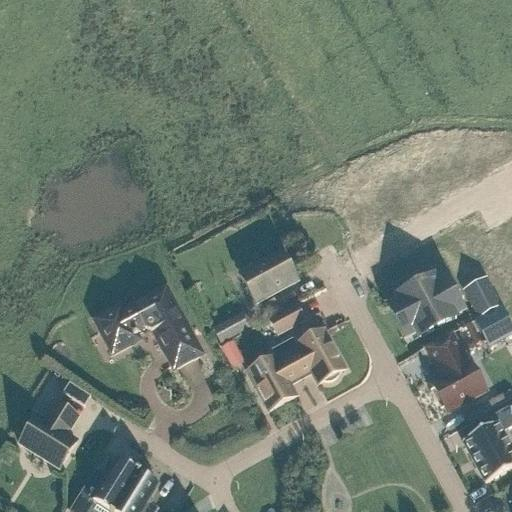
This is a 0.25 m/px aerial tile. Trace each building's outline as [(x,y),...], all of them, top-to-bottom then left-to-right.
[(452,130),(409,154),(425,185),(469,161),(452,130)] [(281,254),(240,277),(255,305),(297,283),(281,254)] [(388,308),(405,338),(424,328),(428,335),(455,320),(453,316),(463,311),(446,281),(437,286),(428,270),(400,285),(407,298),(388,308)] [(465,294),(478,319),(500,307),(487,282),(465,294)] [(120,310),(96,323),(113,355),(138,341),(136,338),(138,337),(137,335),(144,331),(145,333),(152,335),(154,334),(174,371),(201,357),(191,339),(188,341),(174,316),(177,314),(165,292),(123,315),(120,310)] [(277,337),(305,322),(298,308),(269,323),(277,337)] [(488,350),(511,337),(511,330),(503,313),(476,327),(488,350)] [(241,317),(214,331),(221,346),(249,331),(241,317)] [(291,342),(282,347),(299,379),(309,374),(316,387),(322,384),(326,385),(330,384),(334,382),(337,379),(339,375),(344,372),(323,333),(295,349),(291,342)] [(441,383),(431,388),(446,416),(485,395),(470,367),(468,368),(451,338),(425,352),(441,383)] [(239,356),(232,344),(221,350),(228,362),(239,356)] [(299,379),(282,347),(270,353),(274,360),(246,375),(267,414),(295,399),(288,386),(299,379)] [(69,385),(63,396),(83,409),(90,398),(69,385)] [(37,419),(19,447),(59,472),(77,444),(66,437),(77,419),(55,405),(44,423),(37,419)] [(486,486),(511,471),(511,450),(503,435),(511,429),(511,407),(490,420),(494,427),(463,444),(486,486)] [(105,511),(114,511),(140,472),(125,462),(122,466),(117,462),(104,483),(94,477),(72,511),(91,511),(95,505),(105,511)] [(155,481),(140,472),(114,511),(150,511),(145,508),(158,488),(153,485),(155,481)]
